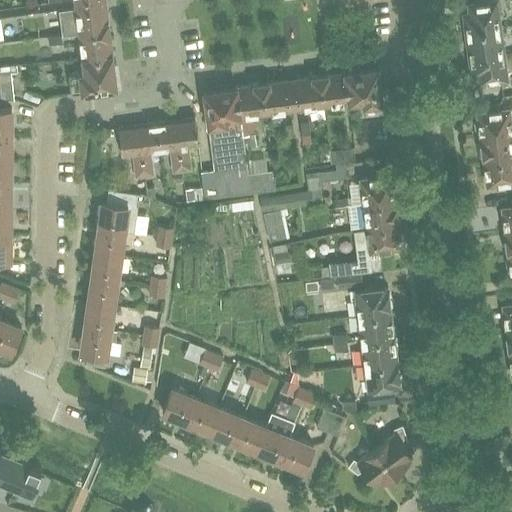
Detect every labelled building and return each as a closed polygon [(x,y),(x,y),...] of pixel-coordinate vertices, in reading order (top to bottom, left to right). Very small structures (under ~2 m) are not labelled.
[(466,30),(500,26),(496,0),(476,0),(477,2),(469,3),(470,12),(464,13),(465,17),(464,20),(464,25),(466,28),(466,30)] [(79,31),(79,32),(110,28),(107,2),(63,8),(66,33),(79,31)] [(470,56),(503,51),(500,26),(466,30),(470,56)] [(82,56),(113,53),(110,28),(79,32),(82,56)] [(59,34),(47,36),(49,45),(61,43),(59,34)] [(503,51),(470,56),(470,58),(469,61),(470,67),(472,70),(472,73),(478,72),(480,81),(487,80),(488,86),(507,83),(503,51)] [(84,70),(69,72),(72,92),(113,86),(117,82),(113,53),(82,56),(84,70)] [(363,99),(366,117),(385,114),(379,70),(375,66),(345,70),(350,101),(363,99)] [(324,104),(350,101),(345,70),(320,73),(324,104)] [(291,77),(295,108),(324,104),(320,73),(291,77)] [(295,108),(291,77),(261,81),(265,112),(295,108)] [(241,115),(251,114),(265,112),(261,81),(237,84),(241,115)] [(244,133),(241,115),(237,84),(207,88),(204,93),(215,175),(202,177),(205,198),(251,192),(248,170),(244,133)] [(481,135),(511,131),(511,125),(510,107),(501,108),(500,103),(486,105),(487,110),(478,111),(481,135)] [(0,132),(12,132),(12,107),(0,107),(0,132)] [(241,115),(244,133),(253,132),(251,114),(241,115)] [(176,118),(183,169),(191,168),(188,145),(199,144),(195,116),(176,118)] [(174,170),(183,169),(176,118),(157,121),(161,149),(171,147),(174,170)] [(302,133),(310,132),(308,118),(300,119),(302,133)] [(150,150),(161,149),(157,121),(138,123),(145,174),(153,173),(150,150)] [(286,136),(294,135),(292,121),(285,122),(286,136)] [(137,175),(145,174),(138,123),(119,126),(123,154),(134,152),(137,175)] [(484,159),(511,155),(511,131),(481,135),(484,159)] [(0,157),(11,158),(12,132),(0,132),(0,157)] [(331,162),(355,159),(353,147),(330,150),(331,162)] [(511,155),(484,159),(487,184),(497,183),(497,188),(511,186),(511,181),(511,180),(511,155)] [(0,183),(11,183),(11,158),(0,157),(0,183)] [(248,170),(251,192),(275,189),(272,167),(248,170)] [(352,203),(396,198),(393,173),(384,174),(383,169),(369,171),(369,176),(361,177),(361,180),(349,182),(352,203)] [(183,172),(175,173),(176,180),(183,180),(183,172)] [(319,175),(307,177),(309,191),(311,205),(323,203),(319,175)] [(0,208),(11,208),(11,183),(0,183),(0,208)] [(187,200),(196,199),(194,187),(186,188),(187,200)] [(103,200),(99,225),(125,229),(134,230),(139,194),(108,190),(107,201),(103,200)] [(309,191),(262,198),(264,212),(311,205),(309,191)] [(347,195),(334,197),(335,206),(348,204),(347,195)] [(353,228),(367,226),(399,222),(396,198),(352,203),(350,204),(353,228)] [(511,229),(511,199),(511,200),(511,205),(502,206),(506,231),(511,229)] [(0,233),(11,234),(11,208),(0,208),(0,233)] [(281,211),(266,214),(271,242),(287,239),(281,211)] [(399,222),(367,226),(370,250),(379,249),(380,254),(394,252),(393,247),(403,246),(399,222)] [(156,233),(172,236),(174,226),(158,224),(156,233)] [(121,254),(125,229),(99,225),(96,250),(121,254)] [(0,258),(11,259),(11,234),(0,233),(0,258)] [(171,246),(172,236),(156,233),(155,243),(171,246)] [(286,244),(273,246),(277,270),(290,268),(286,244)] [(118,279),(121,254),(96,250),(92,275),(118,279)] [(361,272),(337,275),(339,287),(362,284),(361,272)] [(149,284),(165,286),(167,276),(151,274),(149,284)] [(114,304),(118,279),(92,275),(89,300),(114,304)] [(321,288),(334,287),(333,278),(320,279),(321,288)] [(0,298),(4,300),(10,286),(1,282),(0,284),(0,298)] [(164,296),(165,286),(149,284),(148,293),(164,296)] [(359,313),(391,309),(388,285),(355,289),(351,290),(352,298),(357,298),(359,313)] [(10,286),(4,300),(14,304),(20,289),(10,286)] [(511,302),(503,304),(506,328),(511,327),(511,297),(511,298),(511,302)] [(89,300),(85,325),(111,329),(112,320),(114,304),(89,300)] [(362,338),(394,334),(391,309),(359,313),(362,338)] [(0,316),(0,344),(12,350),(22,326),(0,316)] [(142,334),(158,336),(160,326),(144,324),(142,334)] [(107,354),(111,329),(85,325),(81,350),(107,354)] [(333,342),(346,340),(345,332),(331,334),(333,342)] [(157,346),(158,336),(142,334),(141,343),(157,346)] [(366,363),(397,358),(394,334),(362,338),(366,363)] [(346,340),(333,342),(334,350),(347,348),(346,340)] [(209,366),(215,352),(206,348),(200,363),(209,366)] [(143,350),(140,366),(147,368),(149,368),(152,351),(143,350)] [(215,352),(209,366),(218,370),(224,355),(215,352)] [(397,358),(366,363),(368,379),(363,380),(364,388),(368,388),(401,384),(397,358)] [(145,382),(147,368),(140,366),(135,365),(132,380),(145,382)] [(256,385),(262,371),(252,367),(246,382),(256,385)] [(262,371),(256,385),(265,389),(271,374),(262,371)] [(293,401),(303,404),(309,390),(291,382),(286,393),(295,396),(293,401)] [(187,420),(197,396),(174,387),(164,411),(187,420)] [(393,388),(366,392),(368,405),(395,401),(393,388)] [(309,390),(303,404),(312,408),(318,393),(309,390)] [(211,430),(220,406),(197,396),(187,420),(211,430)] [(358,402),(358,398),(343,400),(343,402),(344,408),(350,408),(359,406),(358,402)] [(234,439),(244,415),(220,406),(211,430),(234,439)] [(328,432),(335,414),(323,409),(316,428),(328,432)] [(267,425),(257,449),(281,458),(291,434),(296,422),(272,412),(267,425)] [(335,414),(328,432),(339,436),(346,418),(335,414)] [(257,449),(267,425),(244,415),(234,439),(257,449)] [(376,446),(397,471),(410,462),(407,458),(413,454),(402,439),(407,435),(403,424),(394,427),(395,431),(376,446)] [(291,434),(281,458),(304,467),(314,443),(291,434)] [(383,482),(397,471),(376,446),(358,460),(354,457),(348,465),(358,472),(364,468),(374,483),(380,478),(383,482)] [(0,449),(0,477),(31,490),(41,467),(0,449)]
